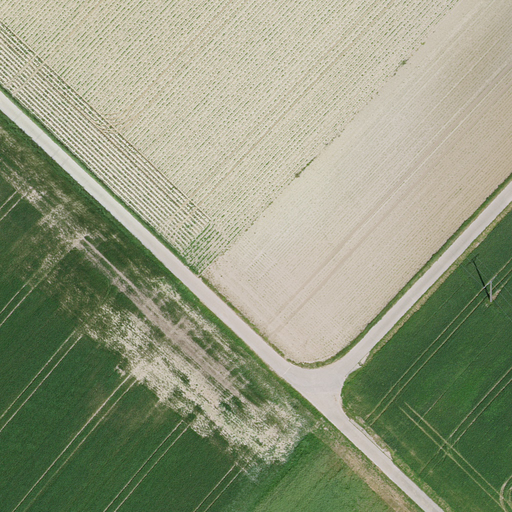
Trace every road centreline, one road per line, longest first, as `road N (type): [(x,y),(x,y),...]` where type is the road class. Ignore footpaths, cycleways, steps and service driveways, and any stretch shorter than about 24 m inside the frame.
road 1 (track): [(0,98),(435,511)]
road 2 (track): [(316,396),(511,190)]
